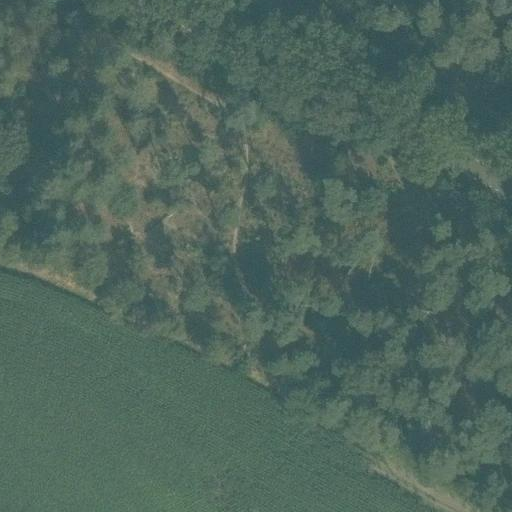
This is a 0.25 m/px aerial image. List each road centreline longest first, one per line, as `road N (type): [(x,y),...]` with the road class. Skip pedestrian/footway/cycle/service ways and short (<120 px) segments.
road 1 (unclassified): [(511,186),(152,0)]
road 2 (track): [(105,54),(28,221)]
